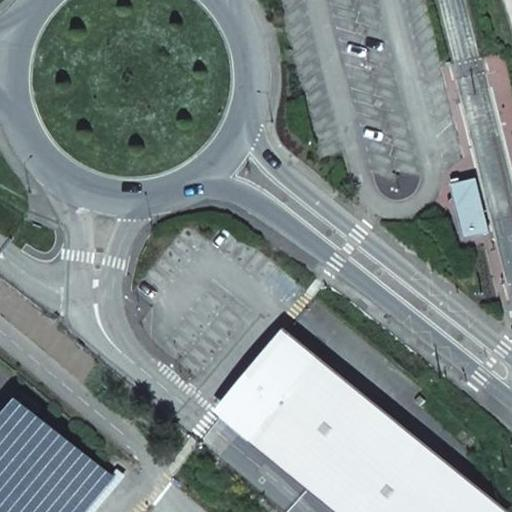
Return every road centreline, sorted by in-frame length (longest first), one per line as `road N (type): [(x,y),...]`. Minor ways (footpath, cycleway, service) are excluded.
road 1 (secondary): [(181,192),(217,188),(259,201),(319,250),(424,309)]
road 2 (secondary): [(424,309),(342,219),(271,162),(252,110)]
road 3 (secondary): [(18,122),(48,162),(104,195),(181,192)]
